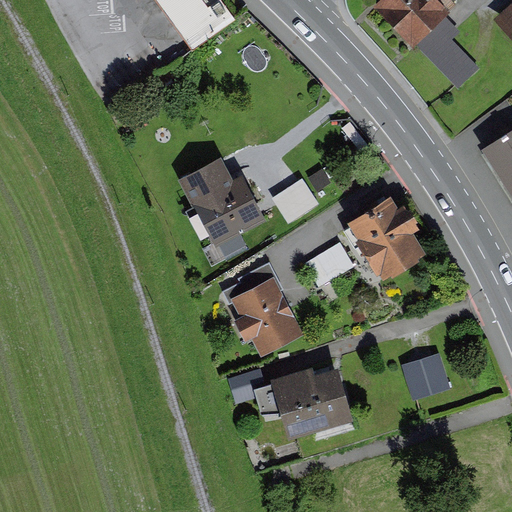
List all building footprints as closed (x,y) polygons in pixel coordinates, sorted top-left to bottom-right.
[(157,0),(194,50),(238,18),(223,0),(157,0)] [(379,0),(374,6),(413,47),(460,0),(379,0)] [(511,2),(495,19),(511,38),(511,2)] [(463,32),(448,17),(421,45),(465,90),(488,71),(472,54),(466,59),(452,44),(463,32)] [(511,129),(483,148),(511,195),(511,129)] [(233,179),(220,156),(178,179),(215,249),(267,221),(242,175),(233,179)] [(288,221),(320,204),(305,177),(273,195),(288,221)] [(390,197),(348,222),(384,280),(426,255),(390,197)] [(341,240),(305,262),(321,286),(356,264),(341,240)] [(276,276),(232,299),(241,316),(234,320),(247,344),(253,341),(262,357),(306,334),(276,276)] [(443,353),(406,365),(417,400),(454,388),(443,353)] [(312,367),(269,379),(286,440),(352,421),(337,368),(315,375),(312,367)]
